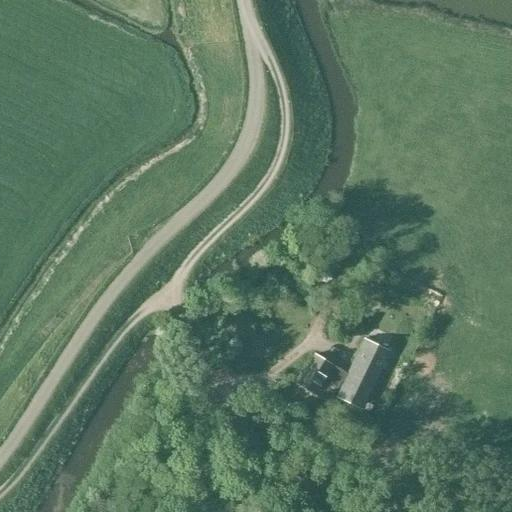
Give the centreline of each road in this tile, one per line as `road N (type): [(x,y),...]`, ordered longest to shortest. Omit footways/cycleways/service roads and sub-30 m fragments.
road 1 (unclassified): [(0,458),(126,275),(235,163),(254,118),(251,36)]
road 2 (track): [(251,36),(282,96),(276,163),(262,189),(187,262),(167,296)]
road 3 (track): [(0,387),(65,306),(131,242),(187,215)]
road 4 (track): [(0,487),(130,322),(167,296)]
road 5 (track): [(167,296),(287,511)]
